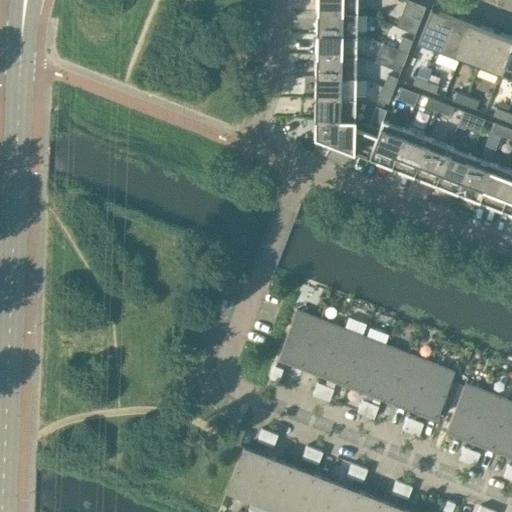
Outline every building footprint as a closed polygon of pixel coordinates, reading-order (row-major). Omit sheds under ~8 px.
[(316,0),(316,10),(357,11),(356,0),(316,0)] [(405,30),(415,33),(425,6),(416,2),(405,30)] [(431,8),(418,42),(439,50),(452,16),(453,14),(440,9),(439,11),(431,8)] [(316,10),(316,32),(356,33),(357,11),(316,10)] [(452,16),(439,50),(459,58),(472,24),(473,22),(460,17),(459,19),(452,16)] [(472,24),(459,58),(479,66),(492,32),(493,30),(480,24),(479,27),(472,24)] [(316,32),(315,53),(356,54),(356,33),(316,32)] [(492,32),(479,66),(499,74),(511,40),(511,36),(500,32),(499,34),(492,32)] [(397,49),(407,53),(412,40),(402,36),(397,49)] [(511,40),(499,74),(511,78),(511,40)] [(392,62),(402,65),(407,53),(397,49),(392,62)] [(315,53),(315,75),(355,76),(356,54),(315,53)] [(383,87),(393,90),(398,77),(388,74),(383,87)] [(315,75),(315,97),(355,97),(355,76),(315,75)] [(412,84),(424,89),(427,80),(416,76),(412,84)] [(424,89),(435,93),(438,85),(427,80),(424,89)] [(378,99),(388,103),(393,90),(383,87),(378,99)] [(453,100),(464,104),(467,96),(456,91),(453,100)] [(464,104),(475,109),(479,100),(467,96),(464,104)] [(315,97),(314,118),(354,119),(355,97),(315,97)] [(424,105),(437,110),(440,102),(427,97),(424,105)] [(437,110),(450,115),(453,107),(440,102),(437,110)] [(493,116),(504,120),(508,111),(496,107),(493,116)] [(469,123),(481,128),(484,119),(472,114),(469,123)] [(368,157),(383,119),(382,119),(379,128),(376,135),(354,126),(354,119),(314,118),(314,136),(368,157)] [(376,135),(379,128),(354,119),(354,126),(376,135)] [(390,166),(405,128),(383,119),(368,157),(375,160),(390,166)] [(490,131),(503,136),(506,127),(493,122),(490,131)] [(503,136),(511,139),(511,129),(506,127),(503,136)] [(412,174),(427,136),(405,128),(390,166),(391,166),(397,168),(397,169),(412,174)] [(434,183),(449,145),(427,136),(412,174),(413,175),(413,174),(419,177),(434,183)] [(456,191),(471,153),(449,145),(434,183),(435,183),(441,185),(441,186),(456,191)] [(478,200),(493,162),(471,153),(456,191),(457,192),(457,191),(463,194),(478,200)] [(500,208),(511,177),(511,169),(493,162),(478,200),(479,200),(485,202),(485,203),(500,208)] [(511,213),(511,177),(500,208),(501,209),(501,208),(507,211),(511,213)] [(301,365),(319,319),(297,310),(296,309),(278,356),(292,361),(299,363),(299,364),(301,365)] [(324,374),(341,328),(319,319),(301,365),(315,370),(315,369),(321,372),(321,373),(324,374)] [(346,382),(364,336),(341,328),(324,374),(337,379),(337,378),(344,381),(343,381),(346,382)] [(368,391),(386,345),(364,336),(346,382),(359,387),(366,389),(366,390),(368,391)] [(391,400),(409,354),(386,345),(368,391),(382,396),(382,395),(388,398),(388,399),(391,400)] [(410,407),(413,408),(431,362),(409,354),(391,400),(404,405),(404,404),(411,407),(410,407)] [(433,416),(436,417),(454,371),(453,370),(453,371),(431,362),(413,408),(426,414),(427,413),(433,415),(433,416)] [(270,377),(278,381),(282,368),(274,365),(270,377)] [(313,394),(321,397),(325,385),(317,382),(313,394)] [(470,438),(488,392),(466,384),(466,383),(465,382),(447,429),(461,435),(461,434),(467,436),(467,437),(470,438)] [(321,397),(329,400),(333,388),(325,385),(321,397)] [(493,447),(510,401),(488,392),(470,438),(483,443),(490,445),(489,446),(493,447)] [(357,412),(365,415),(370,402),(362,399),(357,412)] [(511,454),(511,401),(510,401),(493,447),(505,452),(506,451),(511,453),(511,454)] [(365,415),(373,418),(378,406),(370,402),(365,415)] [(402,429),(410,432),(415,420),(407,417),(402,429)] [(410,432),(418,435),(423,423),(415,420),(410,432)] [(257,440),(265,443),(269,431),(262,428),(257,440)] [(265,443),(273,446),(277,434),(269,431),(265,443)] [(227,492),(249,500),(266,454),(253,449),(253,450),(246,447),(247,447),(243,445),(225,492),(226,493),(227,492)] [(302,457),(309,460),(314,448),(306,445),(302,457)] [(459,459),(467,462),(471,450),(463,446),(459,459)] [(309,460),(317,463),(322,451),(314,448),(309,460)] [(467,462),(475,465),(479,453),(471,450),(467,462)] [(249,500),(271,509),(289,463),(276,458),(275,459),(269,456),(269,455),(266,454),(249,500)] [(271,509),(278,511),(295,511),(311,472),(298,467),(291,465),(292,464),(289,463),(271,509)] [(346,475),(354,478),(359,466),(351,463),(346,475)] [(503,476),(511,479),(511,477),(511,465),(508,464),(503,476)] [(354,478),(362,481),(367,469),(359,466),(354,478)] [(295,511),(321,511),(334,480),(320,475),(320,476),(314,473),(311,472),(295,511)] [(321,511),(347,511),(356,489),(343,484),(342,485),(336,482),(336,481),(334,480),(321,511)] [(391,492),(399,495),(404,483),(396,480),(391,492)] [(399,495),(407,498),(412,486),(404,483),(399,495)] [(347,511),(372,511),(378,498),(365,493),(358,491),(359,490),(356,489),(347,511)] [(372,511),(398,511),(401,507),(387,501),(387,502),(381,500),(381,499),(378,498),(372,511)] [(442,511),(450,511),(455,503),(446,500),(442,511)]
